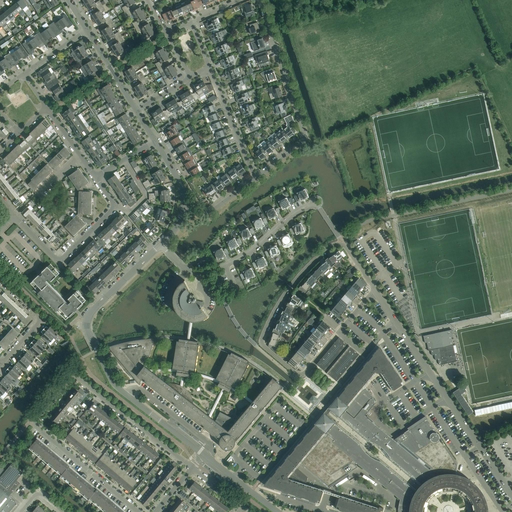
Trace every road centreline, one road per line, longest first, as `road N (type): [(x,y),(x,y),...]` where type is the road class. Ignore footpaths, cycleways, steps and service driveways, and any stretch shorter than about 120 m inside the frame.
road 1 (residential): [(135,511),(41,432),(40,420),(71,382),(81,381),(192,468)]
road 2 (residential): [(374,290),(340,240),(302,269),(260,344),(299,375),(338,331)]
road 3 (residential): [(254,178),(304,137),(259,0)]
road 4 (residential): [(127,396),(113,384),(86,320),(159,243)]
road 5 (residential): [(315,202),(242,256),(199,273),(159,243)]
road 6 (residential): [(95,176),(113,207),(59,261),(13,216)]
road 7 (residential): [(260,480),(364,355)]
road 8 (residential): [(254,178),(210,65)]
